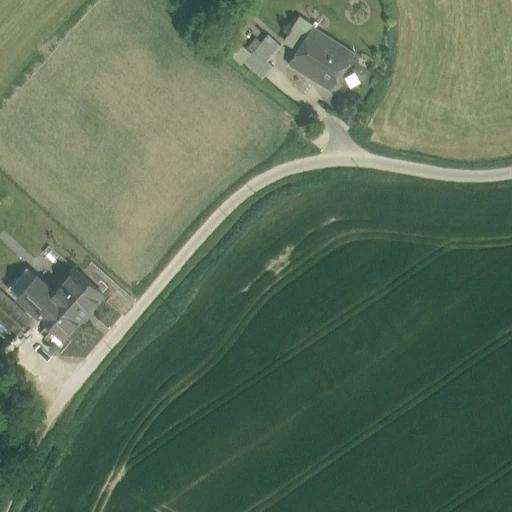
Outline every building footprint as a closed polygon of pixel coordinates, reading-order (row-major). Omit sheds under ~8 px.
[(353,53),(312,27),(288,64),(330,90),(353,53)] [(242,65),(244,62),(252,54),(229,33),(219,44),(242,65)] [(252,54),(244,62),(262,78),(272,66),(267,61),(280,46),(268,35),(252,54)] [(102,293),(75,268),(54,292),(37,276),(19,296),(36,311),(37,310),(64,335),(81,316),(88,322),(96,314),(89,308),(102,293)] [(32,319),(0,291),(0,316),(19,333),(19,332),(19,333),(32,319)] [(19,333),(0,316),(0,333),(10,342),(19,333)]
